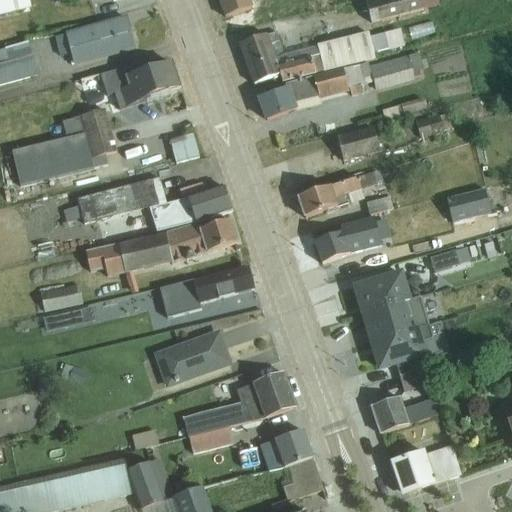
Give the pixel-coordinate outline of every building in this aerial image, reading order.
[(29,0),(0,0),(0,17),(32,10),(29,0)] [(218,0),(226,20),(262,7),(259,0),(218,0)] [(386,0),(366,5),(371,26),(440,8),(437,0),(386,0)] [(56,40),(61,59),(71,56),(74,68),(135,51),(126,20),(56,40)] [(240,47),(254,87),(281,78),(283,85),(375,61),(374,55),(389,51),(385,35),(370,39),(369,35),(284,57),(277,34),(240,47)] [(28,46),(0,53),(0,87),(36,78),(28,46)] [(359,67),(365,87),(373,84),(375,93),(415,82),(413,75),(423,72),(419,55),(408,58),(369,69),(368,64),(359,67)] [(143,103),(180,91),(172,67),(142,77),(139,69),(86,86),(90,102),(117,94),(116,93),(121,92),(123,97),(139,91),(143,103)] [(365,87),(359,67),(344,72),(343,71),(285,86),(287,91),(259,101),(267,123),(298,112),(296,105),(319,99),(320,102),(349,93),(348,91),(350,91),(352,99),(365,96),(363,88),(365,87)] [(382,113),(385,122),(403,117),(404,117),(426,111),(424,101),(401,107),(401,108),(382,113)] [(73,167),(117,155),(106,112),(61,125),(73,167)] [(420,140),(445,132),(441,118),(416,126),(420,140)] [(374,129),(338,139),(344,164),(380,155),(374,129)] [(41,143),(4,145),(5,169),(42,168),(41,143)] [(331,170),(324,148),(286,161),(294,183),(331,170)] [(365,201),(366,201),(363,192),(377,187),(373,175),(299,200),(305,220),(325,214),(326,217),(337,213),(336,210),(351,205),(351,207),(365,202),(365,201)] [(166,206),(160,180),(77,202),(78,204),(61,209),(66,227),(83,222),(84,228),(96,225),(97,230),(110,227),(108,222),(112,221),(118,244),(153,235),(153,236),(233,214),(224,189),(166,206)] [(458,225),(496,214),(489,189),(450,200),(458,225)] [(370,218),(393,211),(390,199),(366,205),(370,218)] [(433,204),(390,218),(397,241),(440,228),(433,204)] [(342,236),(315,246),(322,267),(382,249),(374,220),(340,229),(342,236)] [(208,256),(238,247),(231,224),(201,233),(199,226),(165,235),(166,236),(119,247),(119,249),(102,252),(108,279),(125,275),(126,276),(172,266),(172,268),(177,267),(176,265),(182,263),(182,265),(186,264),(186,263),(194,261),(194,262),(198,260),(198,259),(203,257),(204,259),(208,257),(208,256)] [(486,243),(491,260),(501,258),(497,240),(486,243)] [(467,250),(432,261),(435,274),(471,263),(467,250)] [(404,263),(409,281),(435,273),(430,255),(404,263)] [(198,306),(255,291),(249,270),(157,295),(162,312),(197,303),(198,306)] [(367,315),(412,302),(404,277),(355,290),(361,308),(364,307),(367,315)] [(79,287),(41,295),(45,315),(83,307),(79,287)] [(368,318),(364,319),(371,344),(375,342),(376,345),(430,329),(419,300),(412,302),(367,315),(368,318)] [(49,331),(98,320),(95,306),(46,317),(49,331)] [(227,343),(270,336),(266,311),(222,319),(227,343)] [(377,347),(373,349),(380,372),(384,371),(396,367),(399,379),(427,370),(424,361),(429,359),(425,344),(434,341),(430,329),(376,345),(377,347)] [(219,336),(155,359),(166,389),(229,367),(219,336)] [(69,384),(83,388),(87,373),(74,369),(69,384)] [(432,387),(427,370),(399,379),(404,395),(432,387)] [(265,422),(297,410),(284,376),(237,394),(242,406),(202,415),(205,426),(188,430),(191,440),(229,430),(252,425),(252,424),(265,422)] [(441,417),(436,402),(405,412),(401,400),(372,410),(381,438),(441,417)] [(233,447),(229,430),(191,440),(189,440),(193,457),(233,447)] [(155,432),(132,438),(135,451),(158,446),(155,432)] [(278,453),(254,460),(258,476),(288,470),(313,461),(307,444),(304,434),(275,444),(278,453)] [(160,511),(175,507),(177,511),(211,511),(204,490),(175,500),(155,447),(145,450),(150,465),(128,473),(124,462),(0,490),(0,511),(67,511),(134,497),(139,511),(160,511)] [(407,497),(461,478),(451,449),(426,457),(426,455),(391,466),(401,494),(407,497)] [(291,511),(289,505),(324,493),(313,461),(288,470),(294,486),(283,489),(287,502),(271,508),(272,511),(291,511)]
